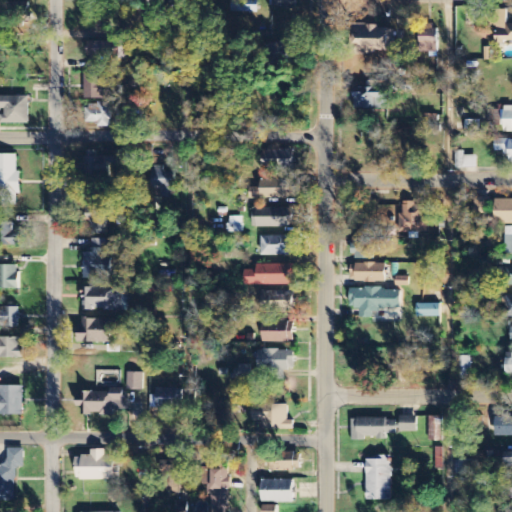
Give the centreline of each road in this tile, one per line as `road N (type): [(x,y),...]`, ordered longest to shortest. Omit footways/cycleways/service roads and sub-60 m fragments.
road 1 (residential): [(51,511),(54,0)]
road 2 (residential): [(326,511),(324,0)]
road 3 (residential): [(326,443),(0,439)]
road 4 (residential): [(324,137),(0,136)]
road 5 (residential): [(511,180),(324,180)]
road 6 (residential): [(511,395),(325,396)]
